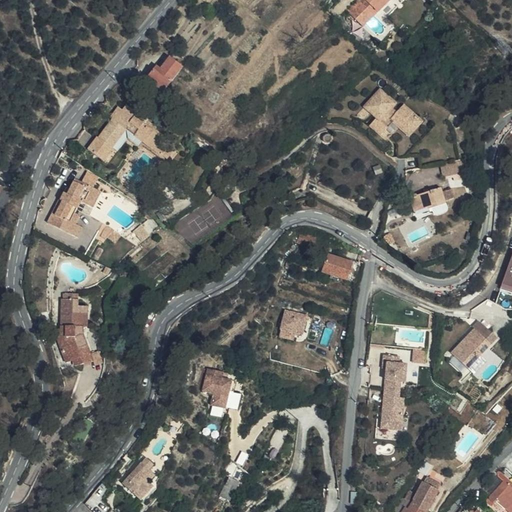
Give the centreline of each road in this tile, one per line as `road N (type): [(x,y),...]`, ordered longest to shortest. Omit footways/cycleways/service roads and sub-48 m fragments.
road 1 (tertiary): [(372,248),(302,217),(285,223),(222,285),(175,307),(159,329),(141,410),(61,511)]
road 2 (tertiary): [(0,505),(42,402),(15,271),(52,144)]
road 3 (tertiary): [(511,120),(493,144),(488,249),(466,279),(443,288),(419,283),(372,248)]
road 4 (residential): [(372,248),(344,511)]
road 5 (residential): [(341,511),(324,427),(315,418),(278,414),(233,459),(229,420)]
road 6 (tertiary): [(52,144),(172,0)]
